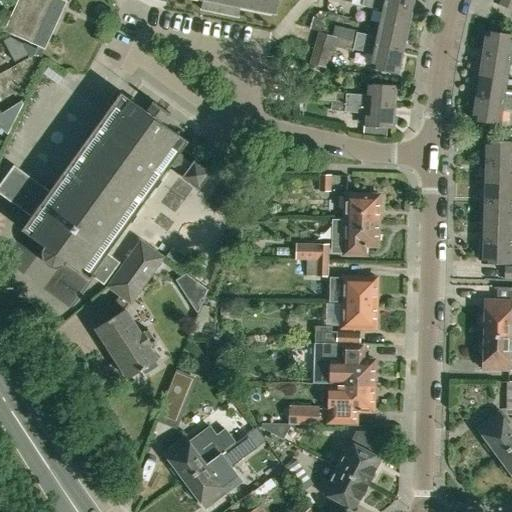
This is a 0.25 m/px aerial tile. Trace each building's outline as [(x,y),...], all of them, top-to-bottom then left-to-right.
[(22,37),(45,48),(66,1),(64,0),(17,0),(5,30),(12,33),(22,37)] [(202,0),(201,9),(237,16),(240,4),(274,11),(276,0),(202,0)] [(407,29),(412,7),(378,0),(363,0),(362,5),(374,8),(374,7),(382,9),(379,23),(407,29)] [(324,27),(320,21),(313,18),(310,28),(322,32),(322,31),(324,27)] [(403,51),(407,29),(379,23),(376,36),(368,35),(368,34),(356,32),(354,41),(403,51)] [(511,48),(511,49),(511,43),(511,34),(485,31),(481,52),(511,57),(511,48)] [(332,36),(316,32),(307,65),(324,69),(328,54),(334,55),(335,47),(352,51),(354,41),(332,36)] [(23,40),(22,37),(12,33),(1,38),(7,48),(23,40)] [(403,51),(354,41),(353,48),(365,51),(373,52),(370,66),(398,72),(403,51)] [(511,57),(481,52),(478,74),(507,79),(509,66),(511,66),(511,57)] [(511,93),(504,92),(507,79),(478,74),(475,96),(511,102),(511,93)] [(316,100),(331,101),(394,106),(396,85),(367,83),(366,95),(316,91),(316,100)] [(184,173),(181,176),(199,189),(211,172),(194,159),(191,163),(178,153),(188,140),(121,92),(49,190),(13,164),(0,182),(0,193),(31,216),(22,228),(44,245),(43,247),(42,248),(42,249),(41,252),(42,254),(42,256),(42,257),(43,259),(44,261),(46,263),(47,264),(49,265),(51,266),(54,266),(57,266),(59,266),(62,265),(64,263),(65,262),(66,261),(89,277),(90,275),(93,277),(103,284),(120,262),(107,252),(171,163),(184,173)] [(511,102),(475,96),(471,118),(500,123),(502,109),(511,110),(511,102)] [(393,126),(394,106),(331,101),(330,110),(364,113),(364,124),(393,126)] [(1,114),(1,112),(0,112),(0,127),(8,134),(23,103),(22,102),(1,114)] [(511,141),(485,140),(484,161),(511,161),(511,141)] [(511,161),(484,161),(484,181),(511,181),(511,161)] [(330,190),(330,174),(320,174),(320,190),(330,190)] [(511,181),(484,181),(483,201),(511,201),(511,181)] [(345,219),(378,220),(379,194),(345,193),(345,218),(345,219)] [(511,201),(483,201),(483,221),(511,222),(511,201)] [(345,219),(345,218),(332,218),(332,249),(344,250),(344,253),(364,254),(364,245),(377,245),(378,220),(345,219)] [(511,233),(511,224),(511,222),(483,221),(482,241),(511,242),(511,233)] [(108,319),(95,327),(128,378),(141,370),(144,375),(159,365),(155,360),(157,359),(148,345),(155,340),(148,329),(141,334),(125,308),(129,302),(130,303),(164,257),(140,240),(107,286),(119,295),(105,315),(108,319)] [(511,251),(511,242),(482,241),(481,262),(511,263),(511,251)] [(306,259),(330,260),(330,244),(306,243),(306,259)] [(172,247),(165,258),(194,279),(201,269),(172,247)] [(277,247),(276,256),(288,256),(289,248),(277,247)] [(329,276),(330,260),(306,259),(305,275),(329,276)] [(342,301),(376,302),(376,277),(343,276),(342,301)] [(511,310),(511,311),(511,300),(484,299),(484,311),(480,315),(480,324),(484,328),(483,334),(510,335),(510,328),(511,328),(511,310)] [(376,302),(342,301),(342,327),(375,328),(376,302)] [(314,341),(325,342),(326,328),(315,327),(314,341)] [(336,343),(360,344),(360,332),(336,331),(336,343)] [(483,357),(482,369),(511,369),(511,334),(510,335),(483,334),(483,340),(479,344),(479,352),(483,357)] [(220,341),(206,341),(206,355),(220,355),(220,341)] [(325,343),(325,354),(330,354),(329,385),(340,385),(340,384),(374,385),(374,360),(362,360),(362,344),(360,344),(336,343),(325,343)] [(173,378),(159,413),(177,420),(191,386),(173,378)] [(373,410),(374,385),(340,384),(340,385),(329,385),(329,409),(373,410)] [(319,407),(289,406),(288,424),(290,424),(318,425),(319,407)] [(498,455),(511,444),(511,429),(498,411),(477,427),(484,437),(483,443),(489,450),(494,451),(498,455)] [(257,425),(282,438),(290,424),(288,424),(260,423),(257,425)] [(163,452),(171,462),(170,467),(175,474),(181,475),(184,480),(205,464),(235,442),(225,428),(217,434),(211,426),(189,442),(185,436),(163,452)] [(255,429),(247,435),(256,447),(264,441),(255,429)] [(375,474),(374,471),(376,468),(374,467),(379,457),(343,438),(338,450),(344,453),(336,467),(368,483),(369,481),(372,479),(375,474)] [(511,473),(511,474),(511,444),(498,455),(501,460),(500,466),(506,473),(511,473)] [(297,459),(285,467),(301,491),(313,483),(297,459)] [(205,508),(226,492),(205,464),(184,480),(188,484),(187,490),(192,497),(198,498),(205,508)] [(366,486),(368,483),(336,467),(329,481),(323,478),(317,489),(352,508),(358,498),(360,499),(361,496),(364,494),(367,489),(366,486)] [(252,490),(243,497),(249,504),(257,497),(258,498),(275,485),(269,478),(253,491),(252,490)]
